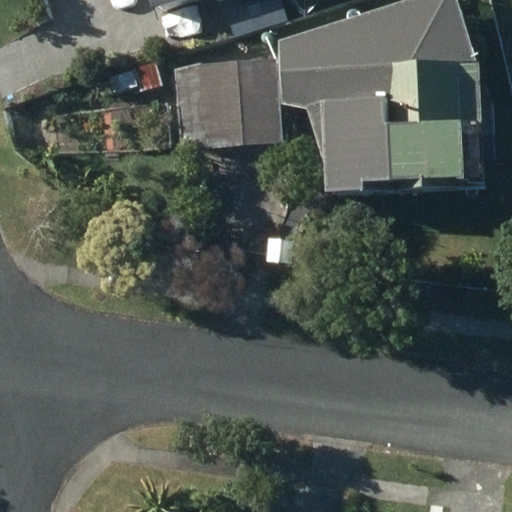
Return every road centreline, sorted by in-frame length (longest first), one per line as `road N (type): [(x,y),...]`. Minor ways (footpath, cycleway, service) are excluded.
road 1 (residential): [(39,347),(511,414)]
road 2 (residential): [(39,347),(16,511)]
